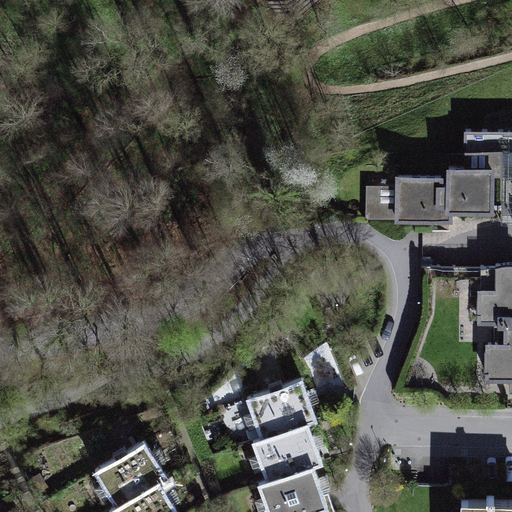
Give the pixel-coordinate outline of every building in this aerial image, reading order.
[(511,131),(466,131),(465,177),(394,176),(393,230),(511,232),(511,131)] [(511,272),(484,272),(483,383),(511,383),(511,272)] [(311,374),(250,397),(266,439),(317,420),(327,416),(311,374)] [(233,410),(245,439),(259,434),(247,404),(233,410)] [(256,443),(269,480),(324,460),(331,457),(317,420),(266,439),(256,443)] [(153,433),(95,469),(118,505),(165,476),(176,469),(153,433)] [(257,485),(266,511),(309,511),(328,505),(339,501),(324,460),(269,480),(257,485)] [(110,509),(112,511),(185,511),(187,511),(165,476),(118,505),(110,509)] [(0,511),(3,511),(8,507),(0,498),(0,511)]
